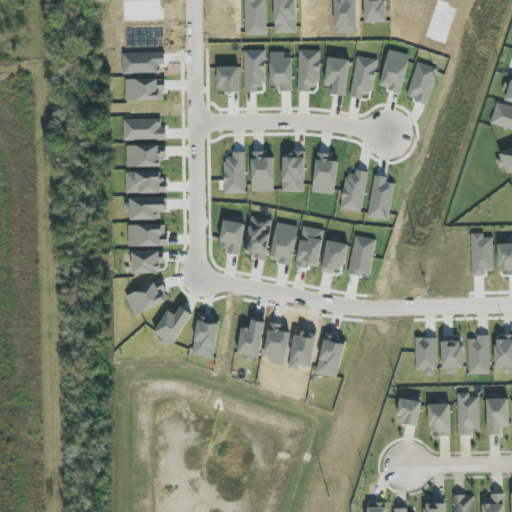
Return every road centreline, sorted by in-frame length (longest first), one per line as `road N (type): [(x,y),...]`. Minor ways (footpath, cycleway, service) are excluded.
road 1 (residential): [(511,305),(367,309),(206,275),(192,0)]
road 2 (residential): [(196,123),(306,122),(389,134)]
